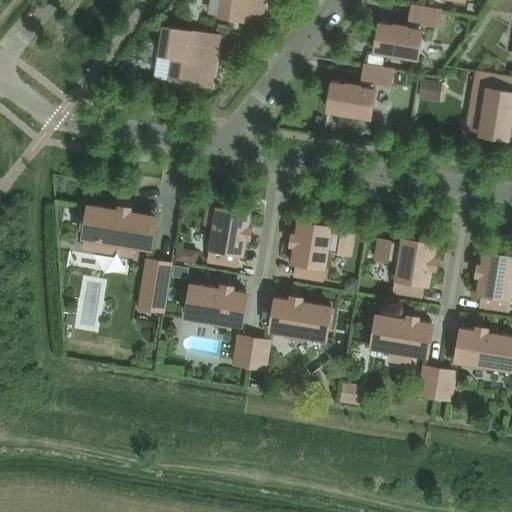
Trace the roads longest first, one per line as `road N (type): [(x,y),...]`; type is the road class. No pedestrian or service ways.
road 1 (residential): [(511,193),(220,146)]
road 2 (residential): [(220,146),(56,120),(0,80)]
road 3 (residential): [(337,0),(220,146)]
